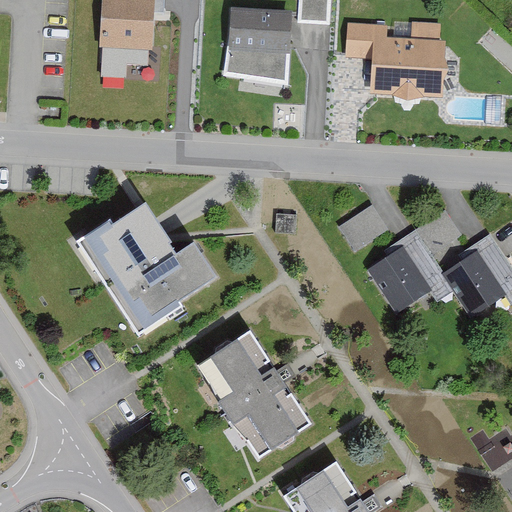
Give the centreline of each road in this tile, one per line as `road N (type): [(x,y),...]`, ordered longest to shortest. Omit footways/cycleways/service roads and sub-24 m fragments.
road 1 (residential): [(511,170),(0,142)]
road 2 (trunk): [(175,511),(0,233)]
road 3 (residential): [(0,329),(79,453)]
